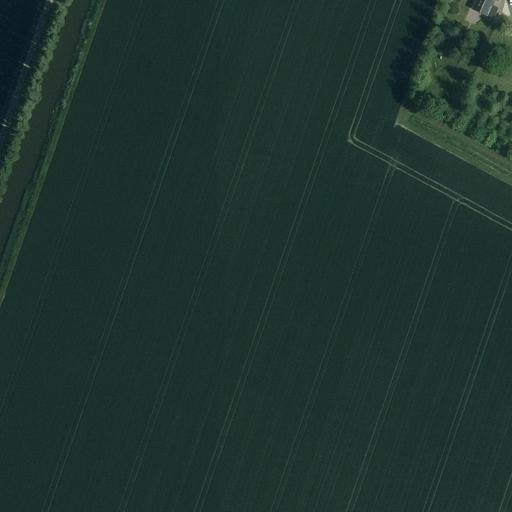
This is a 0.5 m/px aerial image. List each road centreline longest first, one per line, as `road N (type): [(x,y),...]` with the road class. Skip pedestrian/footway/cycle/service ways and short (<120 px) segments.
road 1 (track): [(511,162),(408,107),(400,122),(511,182)]
road 2 (unclassified): [(0,141),(49,0)]
